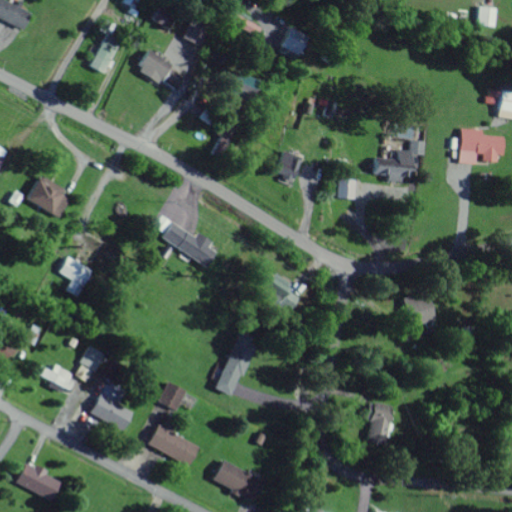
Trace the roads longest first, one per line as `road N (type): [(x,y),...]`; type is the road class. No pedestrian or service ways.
road 1 (residential): [(511,245),(414,268),(351,264),(164,156),(0,75)]
road 2 (residential): [(511,489),(363,475),(330,456),(325,402),(351,264)]
road 3 (residential): [(201,511),(0,404)]
